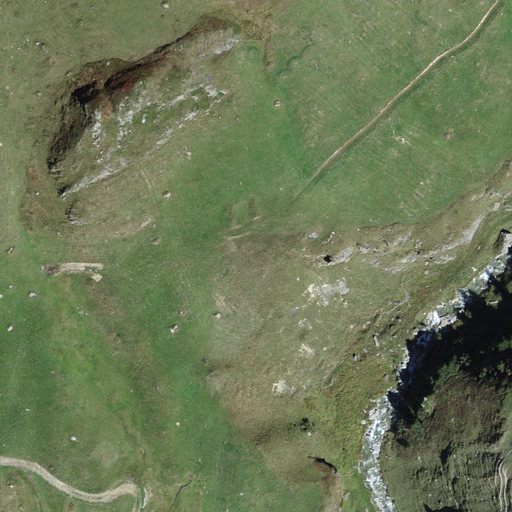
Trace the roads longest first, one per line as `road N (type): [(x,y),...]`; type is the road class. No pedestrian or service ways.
road 1 (track): [(0,434),(20,411),(26,353),(50,273),(133,267),(267,220),(450,55)]
road 2 (track): [(139,511),(137,494),(82,499),(35,468),(0,462)]
